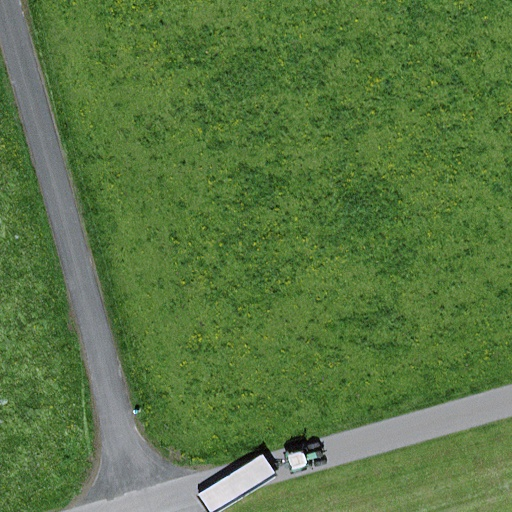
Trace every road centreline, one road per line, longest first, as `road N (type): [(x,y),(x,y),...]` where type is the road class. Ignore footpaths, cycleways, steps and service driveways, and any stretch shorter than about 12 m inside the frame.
road 1 (track): [(26,0),(154,511)]
road 2 (residential): [(98,511),(511,398)]
